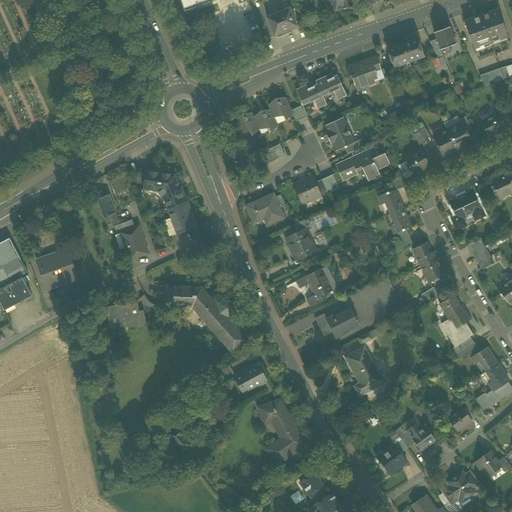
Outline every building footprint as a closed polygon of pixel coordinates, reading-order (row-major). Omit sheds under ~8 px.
[(180,0),(184,12),(217,0),(180,0)] [(322,0),(327,13),(335,10),(335,11),(343,8),(344,10),(353,6),(350,0),(322,0)] [(277,35),(278,38),(292,32),(291,29),(297,27),(290,8),(287,3),(279,6),(282,12),(267,18),(274,36),(277,35)] [(498,10),(481,16),(491,43),(508,37),(498,10)] [(474,49),(491,43),(481,16),(464,22),(474,49)] [(434,33),(440,50),(456,45),(450,27),(434,33)] [(417,39),(402,44),(409,62),(424,57),(417,39)] [(431,42),(435,52),(440,50),(436,40),(431,42)] [(410,65),(409,62),(402,44),(387,50),(393,68),(402,65),(404,69),(410,66),(410,65)] [(430,58),(436,69),(442,67),(436,55),(430,58)] [(351,76),(355,86),(359,84),(367,82),(368,85),(374,83),(373,80),(378,78),(375,72),(381,70),(376,57),(370,59),(371,63),(364,66),(362,62),(351,66),(354,75),(351,76)] [(386,74),(389,80),(395,78),(391,66),(384,69),(386,74)] [(506,68),(500,70),(504,80),(509,78),(506,68)] [(485,86),(504,80),(500,70),(482,77),(485,86)] [(315,81),(317,84),(323,97),(333,92),(337,100),(346,96),(337,75),(330,78),(329,75),(315,81)] [(326,105),(323,97),(317,84),(311,87),(309,84),(295,90),(303,106),(314,101),(318,109),(326,105)] [(268,105),(270,110),(274,118),(282,114),(286,121),(293,114),(291,111),(286,98),(276,99),(268,105)] [(499,114),(501,118),(507,115),(502,104),(495,108),(498,114),(499,114)] [(303,106),(297,108),(302,119),(308,116),(303,106)] [(296,122),(302,119),(297,108),(291,111),(293,114),(296,122)] [(278,127),(274,118),(270,110),(261,111),(254,118),(259,130),(268,126),(271,133),(278,127)] [(252,136),(259,130),(254,118),(252,113),(242,115),(235,121),(240,133),(249,129),(252,136)] [(481,122),(488,137),(506,129),(501,118),(499,114),(498,114),(481,122)] [(461,123),(465,132),(471,130),(465,117),(459,120),(460,124),(461,123)] [(337,151),(345,148),(354,143),(354,142),(343,118),(325,125),(326,126),(328,131),(326,132),(325,133),(331,144),(333,143),(337,151)] [(460,124),(447,130),(457,151),(471,144),(465,132),(461,123),(460,124)] [(425,128),(419,131),(427,144),(433,141),(425,128)] [(443,157),(457,151),(447,130),(433,137),(443,157)] [(421,148),(427,144),(419,131),(413,135),(421,148)] [(345,148),(347,154),(364,146),(361,139),(354,142),(354,143),(345,148)] [(280,144),(274,147),(279,159),(285,156),(282,149),(280,144)] [(229,154),(236,170),(246,169),(243,162),(251,158),(246,146),(236,147),(229,154)] [(274,161),(279,159),(274,147),(268,150),(274,161)] [(363,171),(367,180),(379,175),(377,169),(389,164),(384,154),(378,156),(374,148),(360,155),(360,156),(354,159),(354,158),(336,166),(342,180),(363,171)] [(268,164),(274,161),(268,150),(263,152),(268,164)] [(405,160),(414,175),(429,166),(421,151),(405,160)] [(262,166),(268,164),(263,152),(257,155),(262,166)] [(164,200),(167,208),(186,201),(181,187),(179,187),(175,175),(147,171),(144,189),(158,191),(164,200)] [(492,183),(499,198),(511,191),(511,172),(507,175),(507,176),(492,183)] [(333,176),(322,181),(327,193),(328,194),(339,189),(333,176)] [(293,185),(302,204),(314,199),(314,200),(321,196),(315,183),(312,177),(293,185)] [(388,182),(393,191),(395,190),(395,191),(401,188),(396,178),(388,182)] [(321,196),(327,193),(322,181),(322,180),(315,183),(321,196)] [(408,219),(403,208),(398,197),(395,191),(395,190),(393,191),(388,193),(378,197),(382,205),(385,203),(389,214),(394,225),(391,226),(394,234),(395,234),(405,230),(405,229),(410,227),(407,220),(408,219)] [(472,214),(475,220),(484,216),(472,191),(467,193),(467,194),(449,203),(457,220),(472,214)] [(246,207),(254,224),(264,219),(270,216),(273,223),(284,218),(280,208),(275,198),(273,194),(246,207)] [(275,198),(280,208),(285,206),(280,195),(275,198)] [(98,200),(106,223),(117,219),(109,196),(98,200)] [(169,212),(187,205),(186,201),(167,208),(169,212)] [(177,233),(177,234),(196,227),(187,205),(169,212),(172,220),(177,233)] [(270,216),(264,219),(267,226),(273,223),(270,216)] [(295,224),(299,232),(305,229),(311,227),(307,219),(295,224)] [(117,235),(120,234),(120,233),(135,228),(132,220),(114,227),(117,235)] [(165,223),(170,236),(177,233),(172,220),(165,223)] [(25,230),(32,243),(49,233),(42,221),(25,230)] [(120,233),(120,234),(123,233),(127,246),(125,247),(125,248),(129,260),(148,253),(139,227),(135,228),(120,233)] [(285,238),(296,261),(302,258),(315,252),(316,251),(305,229),(299,232),(285,238)] [(395,234),(399,244),(409,239),(405,230),(395,234)] [(120,249),(125,248),(125,247),(127,246),(123,233),(120,234),(117,235),(115,235),(120,249)] [(9,239),(0,243),(0,289),(22,278),(29,275),(9,239)] [(412,246),(409,239),(399,244),(402,250),(412,246)] [(493,261),(484,245),(481,239),(468,245),(471,251),(480,268),(493,261)] [(421,267),(429,283),(443,276),(435,260),(427,243),(412,250),(421,267)] [(38,264),(47,290),(68,282),(67,279),(76,276),(67,250),(52,255),(53,258),(38,264)] [(302,258),(304,263),(318,257),(315,252),(302,258)] [(314,296),(316,299),(320,297),(333,291),(321,269),(296,281),(300,289),(308,284),(314,296)] [(500,292),(509,305),(511,303),(511,277),(509,280),(511,283),(500,292)] [(32,296),(22,278),(0,289),(0,302),(5,311),(32,296)] [(497,289),(500,292),(511,283),(509,280),(497,289)] [(192,307),(232,352),(247,339),(201,288),(167,286),(166,305),(192,307)] [(422,295),(426,301),(436,295),(433,288),(422,295)] [(143,311),(144,314),(145,314),(148,312),(151,310),(152,308),(154,305),(151,304),(146,299),(144,295),(136,302),(137,302),(139,312),(143,311)] [(306,300),(310,307),(322,301),(320,297),(316,299),(314,296),(306,300)] [(441,324),(455,346),(460,344),(469,337),(470,337),(472,335),(465,323),(470,320),(465,311),(463,312),(453,296),(440,304),(449,319),(441,324)] [(127,321),(129,331),(135,330),(135,327),(146,325),(144,314),(143,311),(139,312),(137,302),(136,302),(108,307),(111,324),(127,321)] [(333,332),(335,337),(343,334),(342,333),(359,325),(351,309),(334,317),(334,316),(327,320),(330,327),(332,331),(333,332)] [(315,318),(321,331),(330,327),(327,320),(324,314),(315,318)] [(293,323),(287,326),(292,335),(298,332),(293,323)] [(324,337),(333,332),(332,331),(330,327),(321,331),(324,337)] [(379,327),(369,333),(372,339),(382,334),(379,327)] [(361,345),(372,339),(369,333),(358,339),(361,345)] [(451,349),(455,355),(473,342),(470,337),(469,337),(460,344),(455,346),(451,349)] [(477,348),(473,342),(455,355),(458,360),(467,355),(477,348)] [(355,387),(360,395),(365,393),(383,383),(364,347),(346,357),(360,384),(355,387)] [(469,359),(472,357),(479,352),(477,348),(467,355),(469,359)] [(479,362),(486,372),(497,364),(486,348),(479,352),(472,357),(476,364),(479,362)] [(234,377),(243,395),(267,382),(258,364),(235,376),(234,377)] [(489,384),(493,390),(494,391),(508,382),(509,381),(497,364),(486,372),(492,382),(489,384)] [(219,372),(225,382),(234,377),(235,376),(230,366),(219,372)] [(511,392),(511,388),(508,382),(494,391),(493,390),(486,395),(485,395),(491,405),(492,406),(500,400),(500,399),(506,396),(506,397),(511,392)] [(475,400),(482,411),(491,405),(485,395),(486,395),(485,393),(475,400)] [(268,449),(278,463),(304,443),(279,401),(259,408),(264,423),(272,420),(282,438),(268,449)] [(464,410),(471,419),(478,414),(470,405),(464,410)] [(448,419),(457,432),(472,421),(471,419),(464,410),(463,408),(448,419)] [(426,427),(430,432),(434,429),(423,415),(415,421),(413,422),(415,424),(416,423),(420,428),(421,431),(426,427)] [(413,422),(415,421),(412,418),(400,427),(404,432),(406,431),(415,424),(413,422)] [(183,423),(180,424),(167,435),(182,453),(191,445),(184,436),(188,433),(189,430),(190,428),(188,424),(186,423),(183,423)] [(419,428),(420,428),(416,423),(415,424),(406,431),(412,437),(421,431),(419,428)] [(401,439),(400,440),(407,449),(415,443),(411,438),(412,437),(406,431),(404,432),(400,427),(395,431),(401,439)] [(415,443),(421,451),(435,440),(430,432),(426,427),(421,431),(420,428),(419,428),(421,431),(412,437),(411,438),(415,443)] [(400,453),(407,449),(400,440),(393,445),(394,446),(395,445),(400,453)] [(385,468),(389,474),(406,461),(400,453),(395,445),(394,446),(383,454),(385,459),(379,462),(380,464),(381,464),(384,469),(385,468)] [(482,469),(488,477),(502,467),(498,461),(491,451),(475,462),(480,470),(482,469)] [(502,467),(505,472),(511,468),(504,457),(498,461),(502,467)] [(458,478),(448,485),(441,490),(451,505),(458,500),(467,494),(469,498),(477,493),(474,489),(464,474),(462,471),(456,475),(458,478)] [(464,474),(474,489),(481,485),(470,471),(464,474)] [(300,483),(309,496),(321,487),(323,486),(314,473),(300,483)] [(456,475),(446,482),(448,485),(458,478),(456,475)] [(436,483),(441,490),(448,485),(446,482),(443,478),(436,483)] [(309,496),(315,505),(327,496),(321,487),(309,496)] [(344,511),(343,509),(341,510),(338,506),(340,505),(332,493),(327,496),(315,505),(312,507),(315,511),(344,511)] [(471,500),(469,498),(467,494),(458,500),(460,504),(460,503),(462,506),(471,500)] [(413,505),(417,511),(437,511),(426,495),(413,505)]
